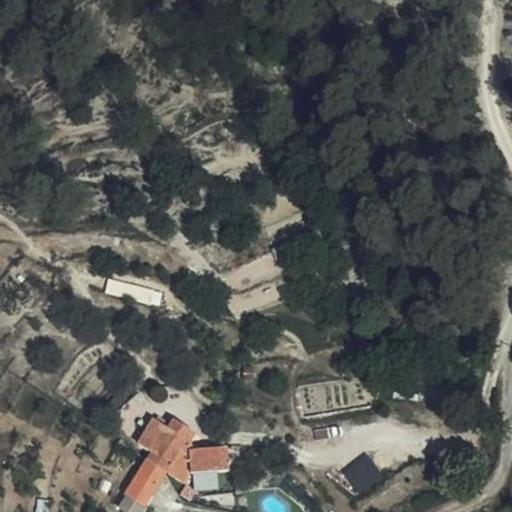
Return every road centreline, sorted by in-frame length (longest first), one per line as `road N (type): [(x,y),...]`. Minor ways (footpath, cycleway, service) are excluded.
road 1 (track): [(454,511),(487,495),(506,454),(505,346),(511,330)]
road 2 (track): [(511,156),(490,91),(501,34),(492,0)]
